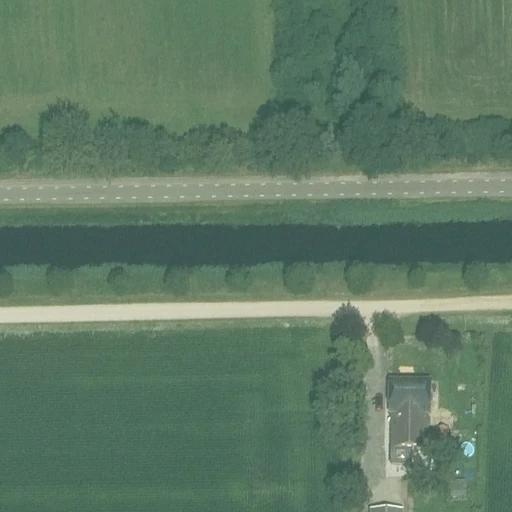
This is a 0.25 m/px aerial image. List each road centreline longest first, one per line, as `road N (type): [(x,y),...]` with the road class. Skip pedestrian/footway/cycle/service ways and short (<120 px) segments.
road 1 (tertiary): [(0,192),(511,186)]
road 2 (track): [(0,315),(373,308)]
road 3 (track): [(373,308),(511,303)]
